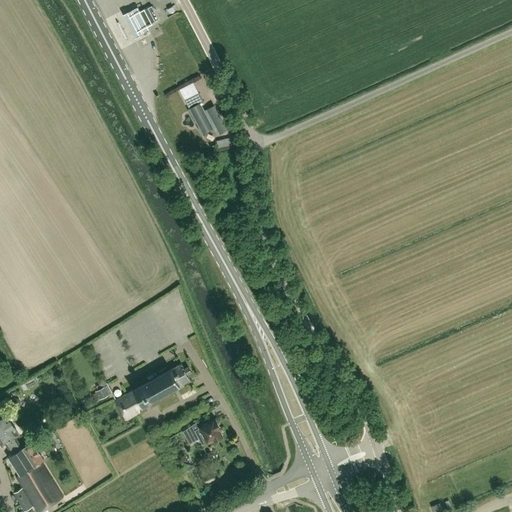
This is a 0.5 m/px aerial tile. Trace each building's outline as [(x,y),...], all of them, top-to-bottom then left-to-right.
[(159,19),(152,6),(147,8),(148,8),(141,12),(148,25),(154,21),(155,22),(159,19)] [(174,7),(164,11),(165,16),(176,13),(174,7)] [(227,130),(214,106),(208,109),(204,111),(201,104),(204,102),(199,93),(185,100),(198,127),(197,127),(199,129),(200,129),(201,132),(209,128),(213,126),(212,126),(214,125),(219,134),(227,130)] [(232,145),(230,138),(223,139),(225,147),(232,145)] [(142,406),(190,380),(187,374),(191,372),(188,367),(184,369),(181,363),(133,390),(142,406)] [(102,383),(96,386),(98,390),(107,385),(104,378),(100,380),(102,383)] [(112,393),(108,386),(107,385),(98,390),(95,392),(99,400),(112,393)] [(142,406),(133,390),(116,400),(127,420),(138,413),(137,409),(142,406)] [(22,448),(15,436),(19,434),(5,412),(0,414),(0,443),(1,445),(5,443),(12,455),(22,448)] [(202,433),(207,442),(212,440),(213,442),(222,437),(219,430),(221,429),(216,420),(214,421),(213,420),(201,426),(198,421),(183,432),(189,444),(195,441),(193,437),(202,433)] [(39,511),(62,497),(41,462),(44,460),(32,442),(22,448),(12,455),(8,457),(19,475),(16,477),(38,511),(39,511)] [(32,506),(22,488),(14,493),(24,511),(32,506)] [(435,511),(442,509),(439,503),(432,507),(433,511),(435,511)]
